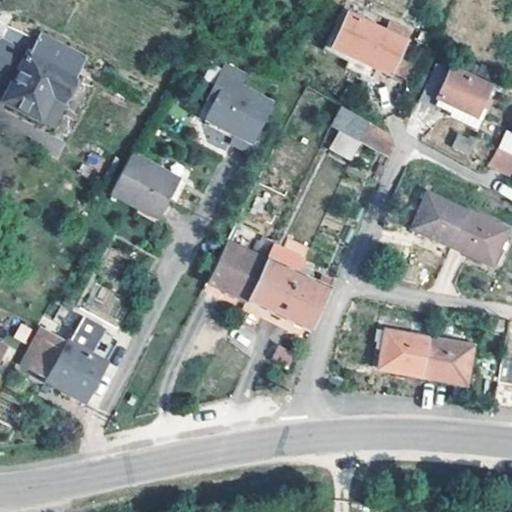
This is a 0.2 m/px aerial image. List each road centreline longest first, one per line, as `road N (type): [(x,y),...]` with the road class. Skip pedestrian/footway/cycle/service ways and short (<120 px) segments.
road 1 (unknown): [(52,482),(235,153)]
road 2 (secondary): [(0,490),(300,435)]
road 3 (secondary): [(300,435),(511,443)]
road 4 (unknown): [(242,444),(289,344),(275,321),(231,301)]
road 5 (residential): [(350,289),(511,315)]
road 6 (residential): [(350,289),(408,142)]
road 7 (residential): [(300,435),(315,371),(350,289)]
